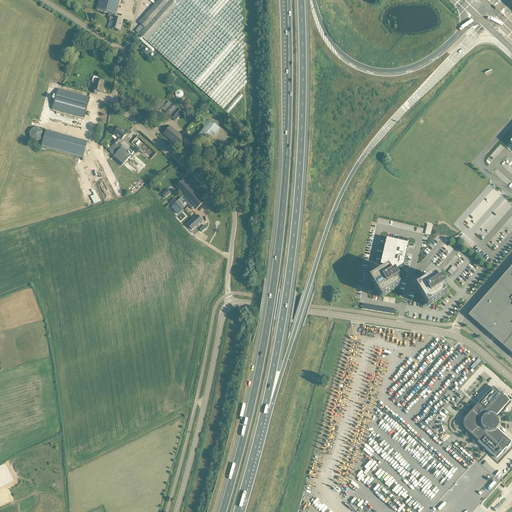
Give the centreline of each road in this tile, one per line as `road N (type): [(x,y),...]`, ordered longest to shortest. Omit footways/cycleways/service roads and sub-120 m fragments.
road 1 (motorway): [(287,0),(278,241),(264,342),(221,511)]
road 2 (motorway): [(264,409),(348,178),(464,47)]
road 3 (motorway): [(264,409),(300,176),(301,0)]
road 4 (unclassified): [(231,304),(233,212),(117,106),(125,52)]
road 5 (unclassified): [(231,304),(453,335)]
road 6 (motorway): [(477,17),(421,65),(382,73),(356,65),(332,44),(313,0)]
road 7 (unclassified): [(175,511),(221,316),(231,304)]
